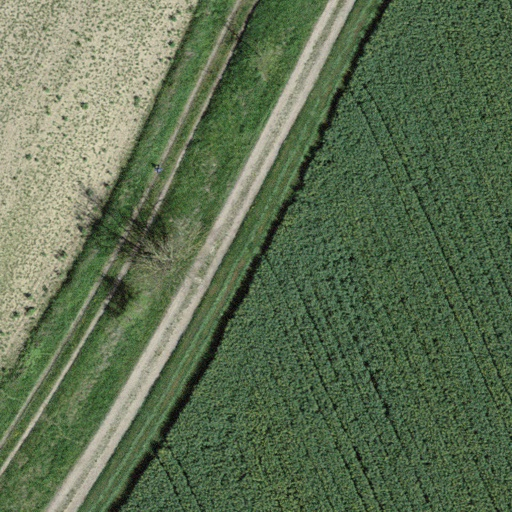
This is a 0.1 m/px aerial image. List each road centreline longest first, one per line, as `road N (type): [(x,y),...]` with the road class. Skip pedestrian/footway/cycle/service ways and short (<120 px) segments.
road 1 (track): [(346,0),(141,387),(53,511)]
road 2 (track): [(0,404),(248,0)]
